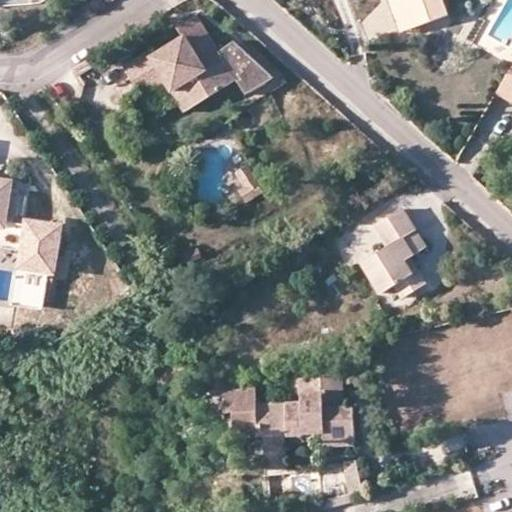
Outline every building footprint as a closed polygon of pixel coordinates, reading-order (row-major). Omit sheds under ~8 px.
[(401,0),(391,0),(401,29),(411,26),(401,0)] [(401,0),(411,26),(448,13),(443,0),(401,0)] [(207,67),(202,59),(187,33),(154,52),(151,47),(126,63),(146,94),(170,80),(174,87),(187,79),(200,101),(237,78),(224,56),(219,59),(207,67)] [(81,72),(103,59),(99,51),(77,65),(81,72)] [(215,52),(202,59),(207,67),(219,59),(215,52)] [(511,66),(496,94),(511,103),(511,66)] [(187,79),(174,87),(187,109),(200,101),(187,79)] [(247,184),(240,188),(247,199),(264,188),(248,162),(237,169),(247,184)] [(14,186),(0,183),(0,189),(13,192),(14,186)] [(0,222),(9,224),(13,192),(0,189),(0,222)] [(412,232),(418,230),(404,208),(376,225),(389,246),(363,261),(381,292),(395,284),(402,297),(428,282),(412,255),(422,250),(412,232)] [(64,224),(25,218),(17,268),(57,274),(64,224)] [(427,246),(418,230),(412,232),(422,250),(427,246)] [(244,381),(242,372),(215,378),(217,388),(244,381)] [(344,406),(342,372),(321,374),(321,378),(301,380),(303,404),(259,407),(258,387),(249,389),(226,393),(231,413),(238,411),(242,427),(246,439),(261,437),(266,437),(326,433),(326,442),(327,447),(355,445),(352,405),(344,406)] [(326,433),(266,437),(269,471),(290,469),(288,444),(326,442),(326,433)] [(364,492),(357,460),(342,464),(350,495),(364,492)] [(327,498),(326,511),(356,511),(357,499),(327,498)]
